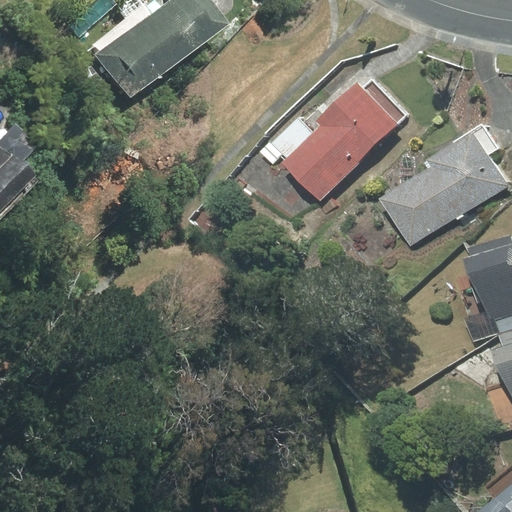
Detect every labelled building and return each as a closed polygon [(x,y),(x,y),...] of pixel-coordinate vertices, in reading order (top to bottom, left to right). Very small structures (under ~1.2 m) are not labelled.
[(202,0),(167,0),(90,58),(125,105),(225,30),(202,0)] [(410,124),(374,81),(322,124),(311,111),(263,152),(275,167),(289,156),(323,196),(410,124)] [(391,195),(420,247),(511,196),(511,165),(491,128),(429,161),(438,169),(391,195)] [(0,215),(31,184),(0,152),(0,215)] [(496,317),(511,312),(511,236),(476,247),(496,317)] [(511,511),(511,495),(492,511),(511,511)]
